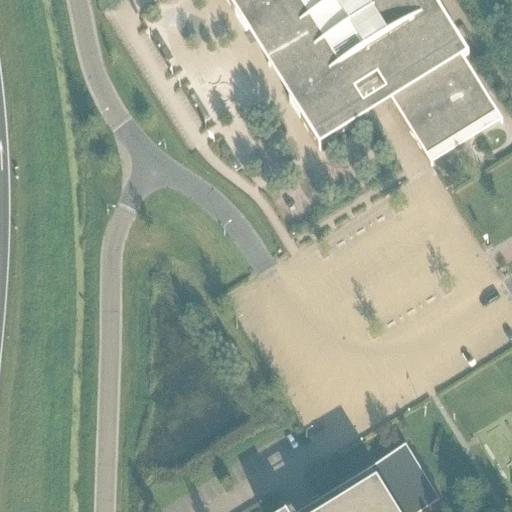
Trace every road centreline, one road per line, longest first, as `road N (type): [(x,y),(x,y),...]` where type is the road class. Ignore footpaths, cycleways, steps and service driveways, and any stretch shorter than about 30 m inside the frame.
road 1 (unclassified): [(103,511),(111,248),(152,158),(120,125),(96,82),(76,0)]
road 2 (motorway): [(0,286),(0,153)]
